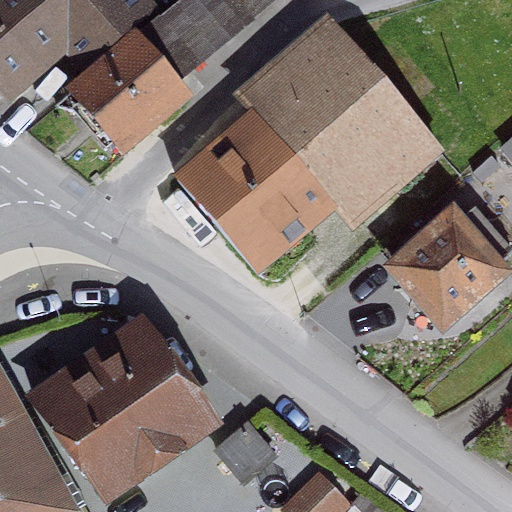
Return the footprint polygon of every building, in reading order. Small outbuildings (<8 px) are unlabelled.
[(152,18),(136,0),(0,0),(0,91),(3,95),(63,42),(89,70),(152,18)] [(273,0),(272,0),(199,0),(142,45),(136,38),(71,93),(124,155),(189,99),(176,83),(273,0)] [(384,200),(439,153),(332,28),(273,73),(297,103),(191,195),(249,263),(358,170),(384,200)] [(444,325),(500,275),(494,269),(511,253),(511,250),(476,210),(457,227),(453,222),(397,271),(444,325)] [(88,504),(205,425),(134,327),(122,335),(123,338),(35,395),(73,450),(58,460),(88,504)] [(49,450),(34,458),(0,395),(0,511),(71,511),(82,506),(49,450)] [(244,483),(274,457),(248,427),(218,453),(244,483)] [(319,481),(288,511),(289,511),(338,511),(345,506),(319,481)]
